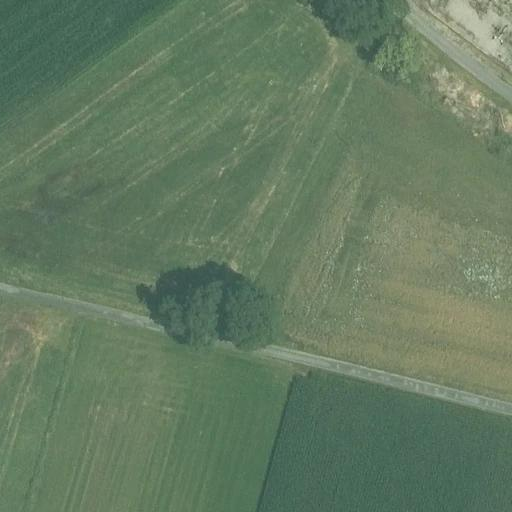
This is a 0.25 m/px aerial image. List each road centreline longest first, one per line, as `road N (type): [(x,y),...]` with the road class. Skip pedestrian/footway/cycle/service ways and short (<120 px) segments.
road 1 (unclassified): [(511,390),(0,273)]
road 2 (unclassified): [(511,86),(415,21),(398,0)]
